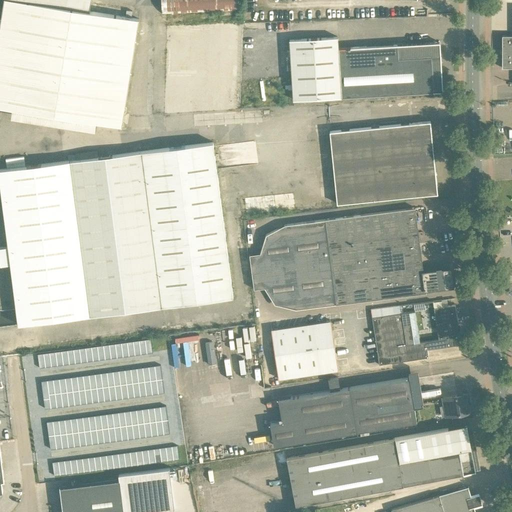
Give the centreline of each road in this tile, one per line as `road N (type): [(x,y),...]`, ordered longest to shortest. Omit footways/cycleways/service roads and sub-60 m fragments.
road 1 (tertiary): [(511,449),(484,286),(473,0)]
road 2 (unclassified): [(30,511),(11,361)]
